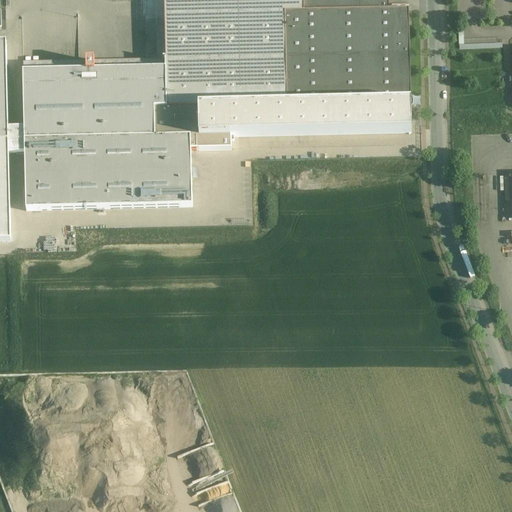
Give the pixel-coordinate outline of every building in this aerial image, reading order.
[(167,110),(411,104),(409,12),(389,12),(388,0),(164,0),(166,71),(167,110)] [(8,131),(6,46),(0,46),(0,244),(9,245),(8,158),(8,131)] [(167,110),(166,71),(23,75),(25,131),(25,144),(155,141),(154,111),(167,111),(167,110)] [(411,104),(167,110),(167,111),(154,111),(155,141),(190,140),(230,139),(412,135),(411,104)] [(25,131),(8,131),(8,158),(26,157),(25,144),(25,131)] [(190,153),(231,152),(230,139),(190,140),(190,153)] [(27,213),(191,209),(190,153),(190,140),(155,141),(25,144),(26,157),(27,213)]
